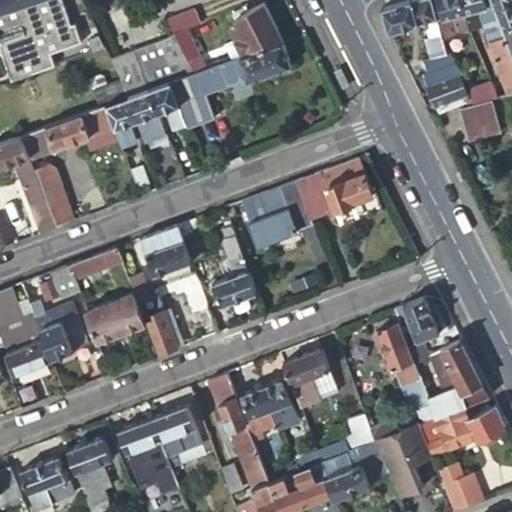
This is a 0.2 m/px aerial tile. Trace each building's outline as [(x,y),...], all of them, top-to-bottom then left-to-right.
[(42,0),(0,14),(0,43),(0,44),(13,81),(57,66),(52,54),(84,42),(77,24),(73,25),(63,0),(42,0)] [(0,0),(0,14),(42,0),(0,0)] [(452,60),(440,15),(439,13),(436,0),(391,0),(384,2),(391,27),(432,16),(435,30),(427,32),(432,52),(427,54),(431,68),(449,61),(452,60)] [(471,26),(464,0),(441,0),(445,11),(439,13),(440,15),(446,32),(471,26)] [(486,0),(464,0),(471,26),(494,19),(491,4),(481,6),(480,2),(486,0)] [(511,14),(511,0),(500,0),(498,1),(504,17),(511,14)] [(246,55),(283,41),(264,4),(245,13),(248,20),(233,28),(246,55)] [(199,23),(194,9),(167,20),(176,37),(194,73),(206,69),(186,29),(199,23)] [(511,39),(510,35),(492,40),(508,84),(511,82),(511,39)] [(160,42),(172,81),(179,79),(194,73),(176,37),(160,42)] [(106,50),(101,38),(90,42),(94,54),(106,50)] [(150,89),(172,81),(160,42),(135,51),(148,90),(150,89)] [(454,74),(449,61),(431,68),(426,70),(430,82),(454,74)] [(205,95),(228,86),(224,73),(212,77),(209,68),(206,69),(194,73),(179,79),(172,81),(188,125),(190,130),(214,121),(205,95)] [(454,74),(430,82),(430,83),(437,101),(467,90),(462,71),(454,74)] [(188,125),(172,81),(150,89),(159,114),(166,111),(173,132),(188,125)] [(500,93),(497,87),(495,81),(472,86),(474,92),(475,100),(486,97),(500,93)] [(500,93),(507,92),(504,85),(497,87),(500,93)] [(159,114),(150,89),(148,90),(130,97),(128,97),(137,121),(145,142),(166,135),(159,114)] [(467,90),(437,101),(439,109),(458,104),(470,101),(468,94),(467,90)] [(137,121),(128,97),(107,105),(116,129),(132,123),(137,121)] [(497,144),(486,97),(475,100),(470,101),(458,104),(470,151),(497,144)] [(116,129),(107,105),(77,116),(22,136),(32,160),(45,155),(116,129)] [(132,123),(116,129),(123,146),(138,140),(132,123)] [(32,160),(22,136),(0,143),(0,171),(18,165),(32,160)] [(45,155),(32,160),(36,171),(49,166),(45,155)] [(129,162),(139,191),(151,186),(141,158),(129,162)] [(374,194),(360,158),(298,181),(313,219),(356,204),(355,201),(374,194)] [(36,171),(32,160),(18,165),(44,234),(59,228),(52,210),(36,171)] [(52,210),(69,202),(56,170),(49,166),(36,171),(52,210)] [(259,245),(297,231),(315,224),(313,219),(298,181),(244,201),(259,245)] [(59,228),(77,221),(69,202),(52,210),(59,228)] [(2,213),(0,213),(0,247),(14,242),(2,213)] [(195,220),(179,226),(192,263),(204,259),(193,227),(197,225),(195,220)] [(317,225),(304,230),(316,259),(329,253),(317,225)] [(192,263),(179,226),(141,240),(154,277),(192,263)] [(245,297),(256,293),(233,227),(219,232),(222,241),(220,242),(233,276),(213,284),(220,307),(231,303),(245,297)] [(123,263),(118,248),(104,253),(110,268),(123,263)] [(110,268),(104,253),(83,261),(89,276),(110,268)] [(89,276),(83,261),(69,267),(74,281),(89,276)] [(74,281),(69,267),(52,273),(54,280),(61,298),(62,300),(79,294),(74,281)] [(142,275),(129,280),(131,285),(134,294),(135,296),(147,291),(142,275)] [(61,298),(54,280),(40,285),(46,303),(61,298)] [(192,315),(209,309),(198,280),(182,287),(192,315)] [(24,321),(12,288),(0,292),(0,307),(7,328),(21,322),(24,321)] [(178,348),(157,291),(136,299),(143,320),(146,318),(159,355),(178,348)] [(97,343),(145,325),(143,320),(136,299),(135,296),(134,294),(85,312),(97,343)] [(245,297),(231,303),(235,312),(239,314),(247,311),(249,306),(245,297)] [(410,346),(417,364),(431,359),(425,341),(442,334),(428,298),(427,297),(404,306),(418,343),(410,346)] [(40,305),(31,308),(34,317),(50,361),(88,347),(72,305),(44,315),(40,305)] [(418,343),(404,306),(396,309),(401,321),(410,346),(418,343)] [(14,375),(50,361),(34,317),(24,321),(21,322),(25,332),(2,340),(7,355),(6,355),(14,375)] [(411,391),(423,423),(437,418),(437,416),(430,399),(417,364),(410,346),(401,321),(378,330),(392,367),(395,366),(402,384),(408,382),(411,391)] [(437,416),(463,406),(491,395),(463,340),(433,356),(451,393),(430,399),(437,416)] [(322,348),(285,363),(290,376),(298,396),(300,400),(301,405),(320,398),(313,378),(331,370),(322,348)] [(331,370),(313,378),(320,398),(339,391),(331,370)] [(228,373),(208,380),(218,407),(222,406),(243,462),(259,456),(252,437),(237,398),(228,373)] [(290,376),(284,379),(293,403),(300,400),(298,396),(290,376)] [(284,379),(264,387),(279,426),(280,430),(300,421),(293,403),(284,379)] [(406,393),(411,391),(408,382),(402,384),(406,393)] [(279,426),(264,387),(242,396),(256,435),(279,426)] [(242,396),(237,398),(252,437),(256,435),(242,396)] [(187,404),(154,417),(173,468),(182,464),(178,454),(203,445),(187,404)] [(480,442),(507,427),(497,407),(470,422),(463,406),(437,416),(437,418),(423,423),(422,424),(433,455),(478,439),(480,442)] [(365,415),(350,420),(360,445),(374,440),(365,415)] [(180,486),(173,468),(154,417),(119,430),(142,488),(159,482),(164,493),(180,486)] [(106,436),(69,450),(90,506),(109,498),(96,466),(114,458),(106,436)] [(332,458),(351,451),(347,441),(319,452),(323,462),(332,458)] [(379,441),(365,446),(370,459),(377,478),(392,473),(379,441)] [(207,454),(203,445),(178,454),(182,464),(207,454)] [(323,462),(319,452),(305,457),(299,464),(301,470),(310,467),(323,462)] [(76,495),(61,456),(22,471),(38,510),(76,495)] [(243,462),(252,489),(269,482),(265,472),(259,456),(243,462)] [(335,495),(336,499),(371,485),(370,481),(363,462),(337,472),(332,458),(323,462),(328,476),(335,495)] [(370,459),(363,462),(370,481),(377,478),(370,459)] [(328,476),(323,462),(310,467),(316,480),(328,476)] [(0,508),(24,499),(11,466),(0,470),(0,508)] [(234,466),(222,470),(232,495),(243,491),(234,466)] [(265,472),(269,482),(284,477),(291,474),(290,469),(282,466),(265,472)] [(316,480),(310,467),(301,470),(296,472),(301,486),(309,506),(335,495),(328,476),(316,480)] [(425,470),(409,476),(419,503),(435,497),(425,470)] [(395,482),(406,508),(419,503),(409,476),(395,482)] [(284,477),(269,482),(280,511),(292,511),(309,506),(301,486),(290,491),(284,477)] [(455,511),(483,500),(478,487),(463,493),(458,481),(445,487),(455,511)] [(249,511),(280,511),(269,482),(252,489),(256,499),(246,503),(249,511)] [(252,489),(232,496),(238,511),(249,511),(246,503),(256,499),(252,489)] [(109,498),(90,506),(92,511),(99,511),(113,507),(109,498)]
